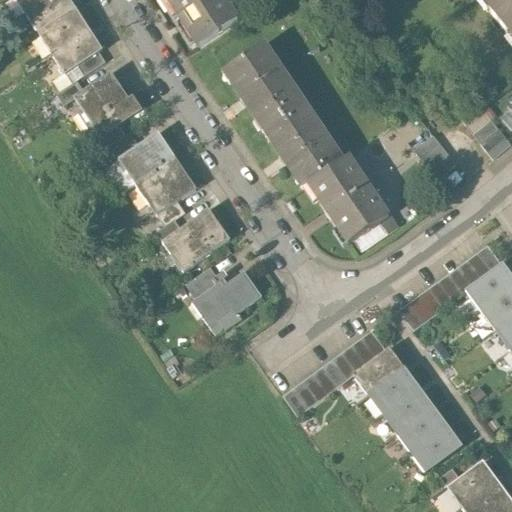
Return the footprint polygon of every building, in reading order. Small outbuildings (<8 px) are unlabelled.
[(14,0),(26,16),(50,0),(14,0)] [(39,36),(76,12),(67,0),(50,0),(26,16),(39,36)] [(162,0),(195,50),(236,24),(221,0),(162,0)] [(511,0),(487,0),(483,3),(481,5),(511,44),(511,0)] [(52,57),(89,33),(76,12),(39,36),(52,57)] [(99,56),(102,54),(89,33),(52,57),(66,78),(99,56)] [(222,78),(261,135),(302,107),(264,49),(222,78)] [(105,65),(99,56),(66,78),(52,86),(59,96),(105,65)] [(124,97),(111,78),(74,102),(87,121),(124,97)] [(124,97),(87,121),(100,141),(142,114),(132,100),(128,103),(124,97)] [(341,164),(302,107),(261,135),(299,192),(305,188),(341,164)] [(510,150),(476,107),(459,121),(493,164),(510,150)] [(157,137),(108,171),(124,195),(138,187),(175,162),(157,137)] [(433,141),(415,155),(437,184),(455,170),(433,141)] [(346,249),(388,221),(347,160),(341,164),(305,188),(346,249)] [(175,162),(138,187),(151,207),(149,208),(157,219),(196,193),(175,162)] [(228,243),(208,214),(163,247),(184,275),(228,243)] [(499,271),(485,252),(400,315),(414,334),(465,296),(499,271)] [(465,296),(480,316),(511,292),(511,285),(501,270),(499,271),(465,296)] [(221,329),(261,300),(244,276),(230,285),(224,276),(213,284),(216,289),(192,306),(216,339),(224,333),(221,329)] [(511,322),(511,292),(480,316),(494,335),(511,322)] [(511,352),(511,322),(494,335),(509,355),(511,352)] [(388,354),(374,335),(282,402),(297,422),(353,380),(388,354)] [(353,380),(367,399),(402,373),(388,354),(353,380)] [(367,399),(381,419),(417,393),(402,373),(367,399)] [(381,419),(396,438),(431,412),(417,393),(381,419)] [(396,438),(410,457),(445,432),(431,412),(396,438)] [(460,451),(445,432),(410,457),(424,477),(460,451)] [(446,495),(459,511),(463,511),(496,488),(482,468),(446,495)] [(503,511),(510,507),(496,488),(463,511),(503,511)]
